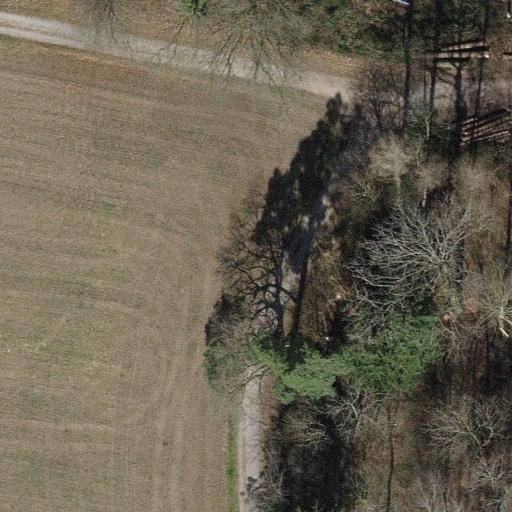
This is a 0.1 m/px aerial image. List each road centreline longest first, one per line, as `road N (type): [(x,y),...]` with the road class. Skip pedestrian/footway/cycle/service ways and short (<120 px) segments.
road 1 (track): [(511,91),(392,96),(0,22)]
road 2 (track): [(255,511),(255,437),(272,325),(321,216),(392,96)]
